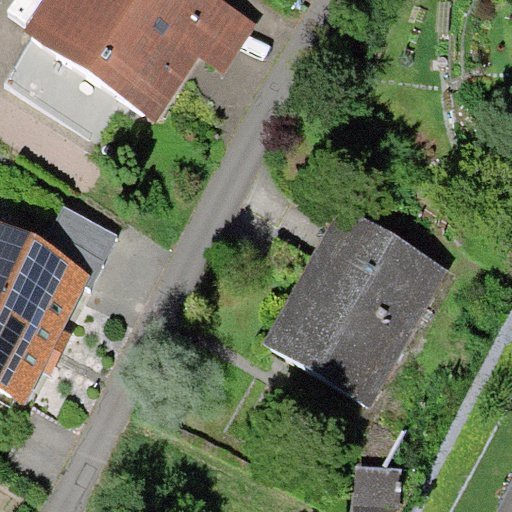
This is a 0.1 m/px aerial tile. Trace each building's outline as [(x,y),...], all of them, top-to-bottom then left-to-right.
[(259,27),(219,0),(46,0),(22,36),(155,125),(195,64),(199,59),(226,77),(259,27)] [(63,209),(40,252),(90,279),(85,288),(91,292),(120,239),(63,209)] [(340,210),(261,348),(371,410),(450,272),(340,210)] [(0,231),(0,395),(24,407),(42,373),(52,352),(62,332),(85,288),(90,279),(40,252),(0,231)] [(72,337),(62,332),(52,352),(42,373),(52,378),(72,337)] [(397,471),(350,468),(352,494),(348,511),(395,511),(401,503),(402,485),(396,485),(397,471)] [(511,511),(511,486),(497,511),(511,511)]
